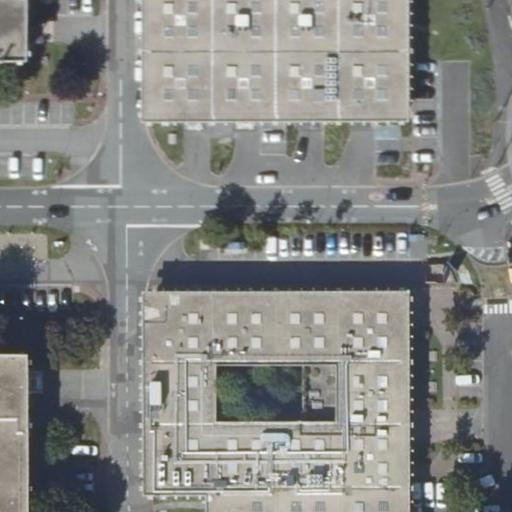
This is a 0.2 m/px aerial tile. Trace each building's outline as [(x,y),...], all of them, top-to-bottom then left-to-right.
[(0,0),(0,50),(30,51),(30,0),(0,0)] [(408,112),(407,0),(152,0),(153,113),(408,112)] [(408,492),(408,299),(153,299),(153,491),(217,491),(408,492)] [(30,511),(31,362),(0,362),(0,511),(30,511)] [(408,511),(408,492),(217,491),(216,511),(408,511)]
